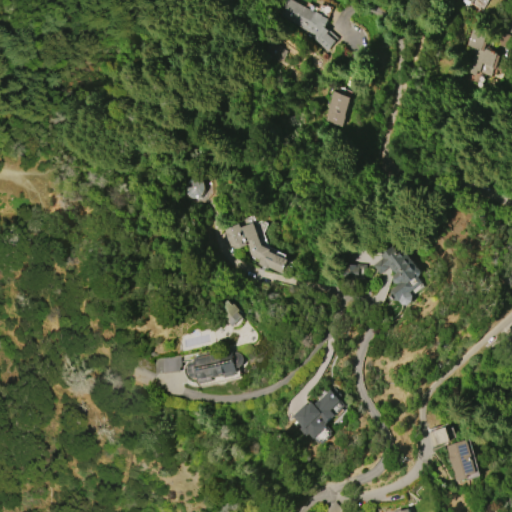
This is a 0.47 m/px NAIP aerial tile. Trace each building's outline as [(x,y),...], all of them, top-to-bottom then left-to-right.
[(283,0),(291,0),(329,18),(324,27),(337,38),(327,50),(312,38),(315,35),(276,15),(283,0)] [(465,73),(471,58),(467,57),(471,48),(464,45),(471,27),(487,34),(484,41),(486,42),(483,48),(500,55),(494,69),(491,67),(488,76),(474,71),(472,75),(465,73)] [(287,48),(266,39),(259,56),(280,65),(287,48)] [(333,90),(350,97),(339,126),(321,119),(333,90)] [(179,181),(185,200),(202,194),(196,176),(179,181)] [(250,223),(260,246),(269,249),(268,252),(287,260),(282,274),(256,264),(257,261),(254,260),(246,241),(230,248),(223,231),(237,225),(238,229),(250,223)] [(380,254),(389,247),(393,252),(400,249),(416,269),(418,269),(419,270),(420,271),(420,272),(420,273),(420,274),(419,275),(418,276),(416,277),(421,283),(409,293),(411,296),(411,301),(407,304),(402,303),(399,299),(397,299),(391,291),(391,289),(398,284),(397,284),(396,284),(395,283),(394,283),(393,282),(393,281),(392,281),(392,280),(392,279),(392,278),(392,277),(393,276),(393,275),(395,274),(380,254)] [(341,278),(364,278),(364,265),(340,266),(341,278)] [(232,327),(244,316),(228,299),(217,309),(232,327)] [(232,354),(233,353),(234,353),(235,352),(236,352),(237,352),(239,352),(240,352),(241,353),(242,354),(243,355),(243,356),(244,357),(244,358),(245,359),(244,361),(244,362),(244,363),(243,364),(242,365),(241,366),(240,366),(241,374),(241,375),(241,376),(240,377),(239,378),(238,378),(201,386),(200,386),(199,386),(198,385),(198,384),(197,379),(196,379),(195,379),(194,379),(193,379),(192,379),(191,379),(191,378),(190,378),(189,378),(189,377),(188,377),(188,376),(187,376),(187,375),(186,375),(186,374),(186,373),(185,373),(185,372),(185,371),(185,370),(185,369),(185,368),(185,367),(185,366),(186,365),(186,364),(187,363),(188,362),(189,361),(190,360),(191,360),(192,360),(193,359),(192,357),(231,349),(232,354)] [(153,359),(179,356),(181,368),(178,368),(178,371),(155,374),(153,359)] [(293,416),(306,403),(307,405),(311,402),(313,404),(318,400),(318,401),(333,386),(341,394),(338,397),(345,405),(328,421),(328,422),(326,424),(332,431),(331,432),(333,434),(323,443),(321,441),(319,443),(309,433),(306,436),(300,429),(302,426),(293,416)] [(428,429),(433,446),(450,441),(444,424),(428,429)] [(465,439),(475,473),(466,475),(467,479),(456,483),(444,446),(465,439)] [(334,501),(344,511),(323,511),(334,501)]
